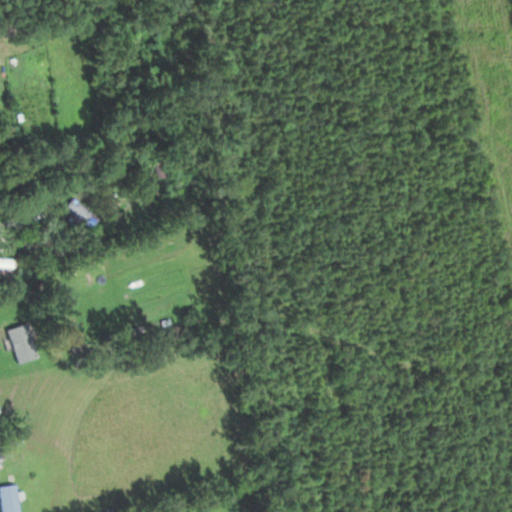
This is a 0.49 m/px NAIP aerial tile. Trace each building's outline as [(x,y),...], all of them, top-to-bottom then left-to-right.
[(55,213),(75,226),(86,210),(67,196),(55,213)] [(155,209),(151,199),(113,212),(117,222),(155,209)] [(0,267),(7,268),(8,259),(0,258),(0,267)] [(2,328),(12,363),(33,357),(23,322),(2,328)] [(0,484),(0,511),(16,511),(12,483),(0,484)]
